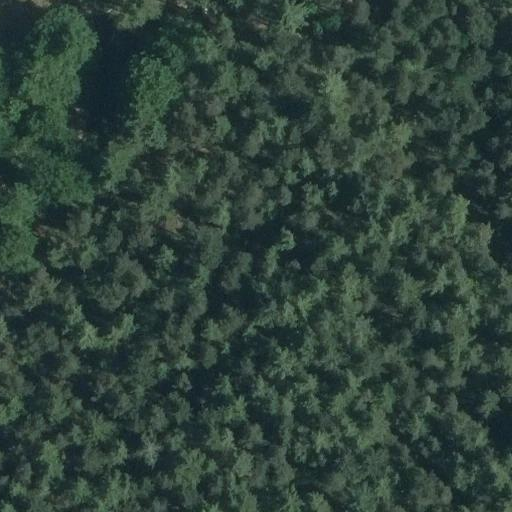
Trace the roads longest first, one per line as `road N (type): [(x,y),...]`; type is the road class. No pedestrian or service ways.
road 1 (track): [(511,251),(299,0)]
road 2 (track): [(0,288),(75,179),(101,41),(96,0)]
